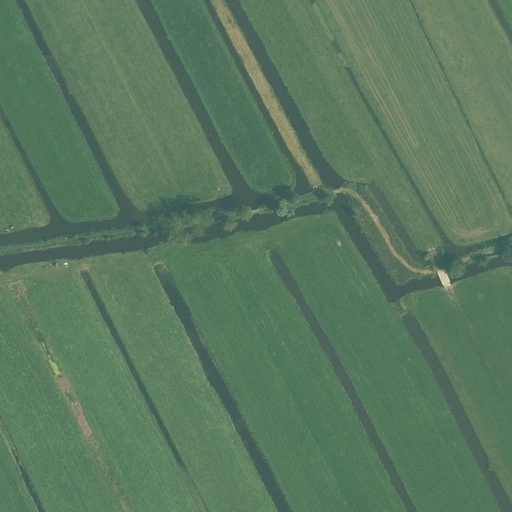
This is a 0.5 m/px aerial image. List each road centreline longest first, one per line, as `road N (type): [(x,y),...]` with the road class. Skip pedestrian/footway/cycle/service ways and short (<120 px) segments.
road 1 (track): [(475,511),(320,196)]
road 2 (track): [(0,250),(320,196)]
road 3 (track): [(320,196),(217,0)]
